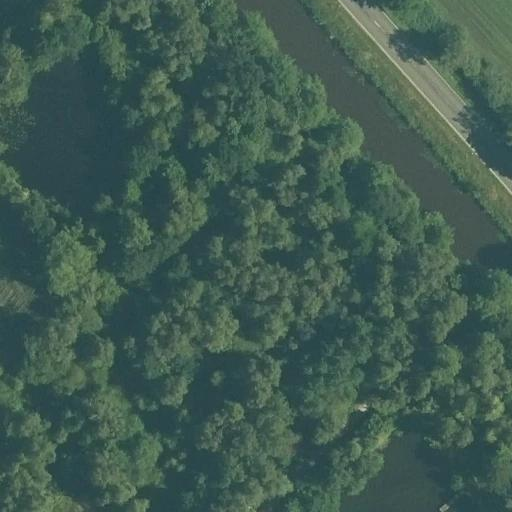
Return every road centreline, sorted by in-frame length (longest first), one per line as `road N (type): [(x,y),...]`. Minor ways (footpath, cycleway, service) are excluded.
road 1 (track): [(232,511),(440,308)]
road 2 (tertiary): [(511,180),(350,0)]
